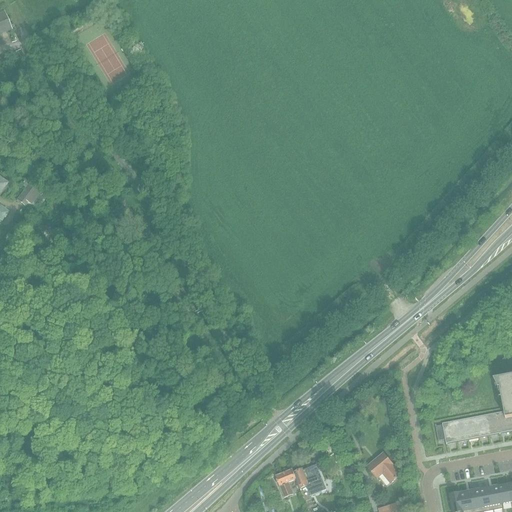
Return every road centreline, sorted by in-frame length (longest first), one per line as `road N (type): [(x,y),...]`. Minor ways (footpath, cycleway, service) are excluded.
road 1 (unclassified): [(281,426),(216,333),(154,221),(29,46)]
road 2 (secondary): [(281,426),(418,314),(511,219)]
road 3 (residential): [(431,511),(426,484),(433,470),(511,454)]
